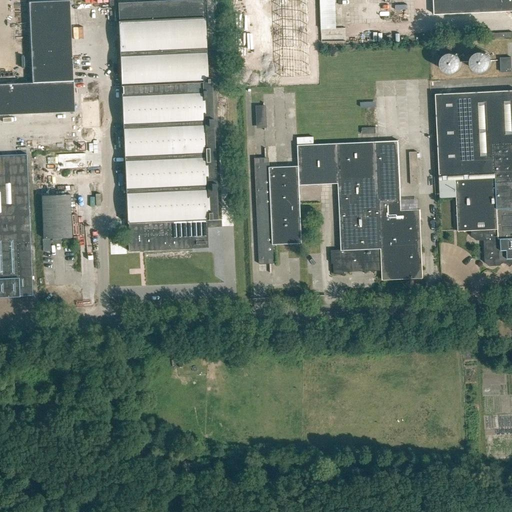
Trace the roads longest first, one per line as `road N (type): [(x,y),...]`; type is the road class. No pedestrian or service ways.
road 1 (unclassified): [(511,304),(0,326)]
road 2 (unknown): [(104,322),(107,168),(94,11)]
